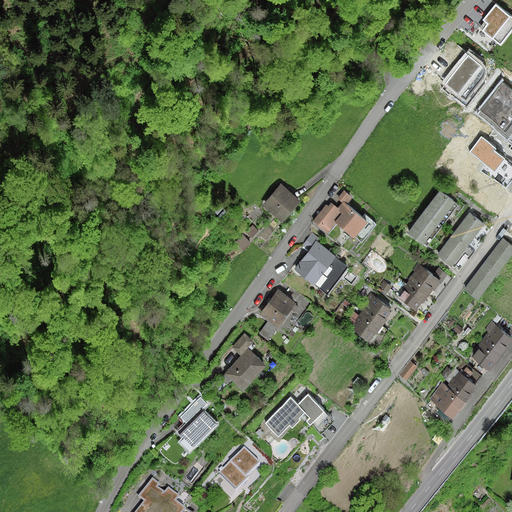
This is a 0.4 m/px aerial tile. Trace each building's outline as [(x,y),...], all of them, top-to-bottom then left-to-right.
[(500,43),(511,27),(511,18),(496,6),(485,20),(489,24),(484,30),(500,43)] [(481,66),(468,56),(446,84),(458,94),(481,66)] [(511,90),(502,83),(478,113),(511,139),(511,90)] [(495,149),(481,138),(471,152),(495,171),(504,159),(494,151),(495,149)] [(280,186),(265,204),(280,217),(296,199),(280,186)] [(439,190),(423,211),(436,221),(452,200),(439,190)] [(350,233),(363,218),(342,201),(333,212),(330,209),(319,223),(327,229),(334,220),(350,233)] [(436,221),(423,211),(407,231),(421,241),(436,221)] [(468,213),(453,233),(465,243),(481,222),(468,213)] [(450,264),(465,243),(453,233),(437,254),(450,264)] [(302,245),(309,250),(295,268),(325,292),(345,266),(315,242),(317,239),(310,234),(302,245)] [(236,244),(242,249),(249,242),(243,236),(236,244)] [(511,254),(511,246),(503,240),(466,289),(478,298),(511,254)] [(412,278),(409,281),(425,293),(435,278),(436,279),(437,278),(417,263),(412,270),(414,271),(410,277),(412,278)] [(414,307),(425,293),(409,281),(407,285),(405,283),(401,289),(403,290),(398,296),(414,308),(414,307)] [(292,303),(276,290),(260,312),(276,324),(292,303)] [(365,309),(363,312),(378,323),(389,309),(390,309),(374,297),(376,294),(371,291),(364,300),(368,302),(364,307),(365,309)] [(355,319),(356,321),(351,327),(367,339),(368,338),(367,338),(378,323),(363,312),(360,315),(359,314),(355,319)] [(486,337),(483,341),(496,351),(501,344),(503,346),(509,338),(510,338),(495,326),(500,318),(496,314),(485,328),(488,331),(485,336),(486,337)] [(404,317),(398,324),(410,333),(415,326),(404,317)] [(250,341),(243,335),(233,347),(239,352),(250,341)] [(477,349),(472,356),(487,368),(488,367),(494,359),(491,357),(496,351),(483,341),(481,344),(479,343),(475,348),(477,349)] [(247,349),(226,373),(242,387),(263,364),(247,349)] [(450,384),(448,387),(461,397),(466,391),(468,393),(474,385),(475,384),(466,377),(471,371),(465,367),(460,373),(459,372),(459,373),(454,368),(445,380),(450,384)] [(408,374),(402,370),(399,374),(404,378),(408,374)] [(444,390),(440,395),(436,391),(431,398),(425,405),(444,423),(452,413),(458,405),(456,403),(461,397),(448,387),(445,391),(444,390)] [(324,411),(308,395),(297,405),(305,412),(310,418),(307,421),(310,425),(324,411)] [(187,435),(195,442),(214,423),(200,408),(205,403),(199,397),(189,407),(194,413),(177,430),(185,438),(187,435)] [(297,405),(291,398),(265,423),(278,437),(290,425),(292,428),(301,420),(299,418),(305,412),(297,405)] [(245,477),(258,464),(243,449),(221,471),(237,488),(247,479),(245,477)] [(176,502),(180,496),(169,488),(165,494),(157,487),(159,484),(153,479),(139,497),(144,501),(135,511),(184,511),(186,509),(176,502)] [(274,511),(281,504),(274,499),(264,511),(274,511)]
